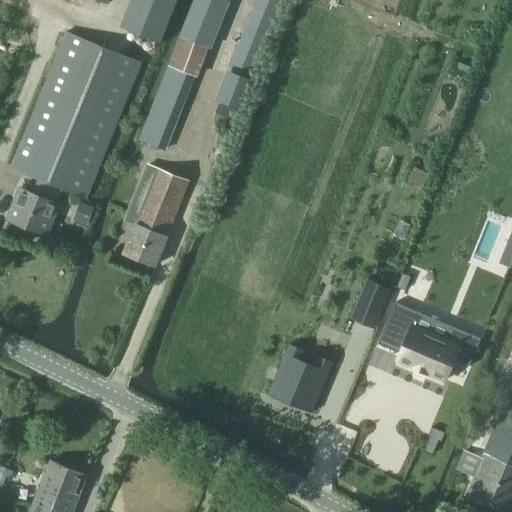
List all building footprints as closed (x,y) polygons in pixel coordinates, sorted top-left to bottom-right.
[(133,0),(122,29),(169,46),(185,0),(133,0)] [(194,0),(169,66),(201,78),(231,0),(194,0)] [(255,0),(230,69),(252,78),(276,16),(278,17),(284,0),(255,0)] [(12,168),(39,179),(34,193),(19,187),(6,220),(49,237),(62,204),(58,203),(63,189),(86,198),(142,62),(67,32),(12,168)] [(169,66),(140,140),(166,150),(194,76),(169,66)] [(228,70),(217,100),(242,110),(253,80),(228,70)] [(238,111),(219,104),(213,121),(231,128),(238,111)] [(135,225),(129,241),(124,253),(156,266),(191,178),(149,162),(126,221),(135,225)] [(415,167),(408,182),(423,188),(429,173),(415,167)] [(403,273),(397,287),(405,290),(411,277),(403,273)] [(367,278),(358,300),(383,310),(392,288),(367,278)] [(396,302),(386,324),(409,334),(400,353),(398,359),(416,367),(415,368),(427,373),(428,372),(446,380),(455,360),(470,366),(481,338),(472,334),(472,335),(452,326),(446,341),(413,327),(420,312),(396,302)] [(291,343),(269,395),(312,413),(333,361),(319,355),(315,364),(301,359),(303,354),(305,349),(291,343)] [(458,469),(475,477),(467,496),(506,511),(511,511),(511,398),(504,396),(502,400),(505,402),(482,458),(466,451),(458,469)] [(51,460),(30,511),(72,511),(88,475),(51,460)]
